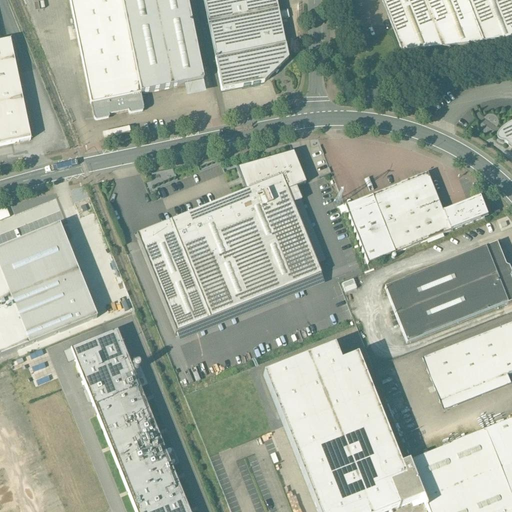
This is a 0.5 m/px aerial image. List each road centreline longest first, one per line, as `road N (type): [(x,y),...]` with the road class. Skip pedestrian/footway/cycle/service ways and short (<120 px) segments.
road 1 (residential): [(316,119),(0,186)]
road 2 (residential): [(511,192),(435,138),(371,120),(316,119)]
